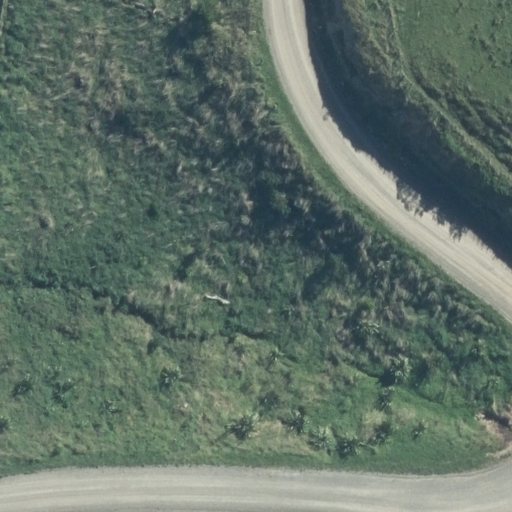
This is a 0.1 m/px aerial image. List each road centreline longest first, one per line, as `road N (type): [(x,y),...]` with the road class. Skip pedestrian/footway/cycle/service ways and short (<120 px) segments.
road 1 (unclassified): [(0,479),(466,511)]
road 2 (unclassified): [(511,303),(423,244),(323,123),(289,14),(293,0)]
